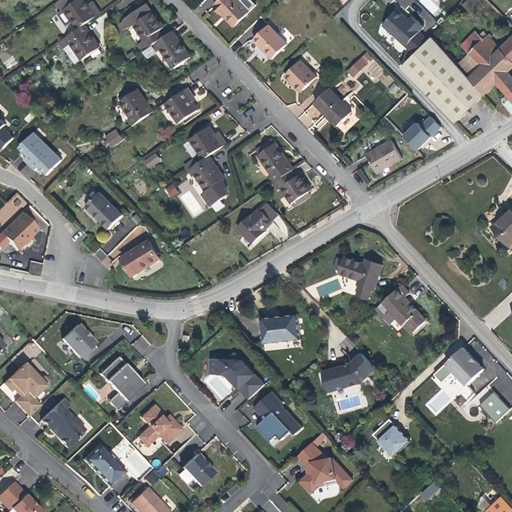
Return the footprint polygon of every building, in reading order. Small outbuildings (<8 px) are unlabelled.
[(85,25),(101,14),(93,2),(90,4),(87,0),(61,0),(57,3),(62,11),(64,9),(78,30),(85,25)] [(251,11),(239,0),(220,0),(214,6),(223,15),(225,13),(236,25),(251,11)] [(418,0),(432,14),(439,8),(431,0),(418,0)] [(471,10),(480,0),(467,0),(464,4),(471,10)] [(161,31),(165,28),(154,11),(152,12),(146,3),(125,18),(125,20),(120,24),(122,28),(129,26),(130,28),(134,25),(145,40),(138,45),(142,52),(144,52),(153,45),(165,37),(161,31)] [(422,8),(417,13),(429,27),(435,22),(422,8)] [(225,13),(223,15),(235,26),(236,25),(225,13)] [(390,47),(400,57),(423,33),(411,22),(390,47)] [(269,24),(254,38),(272,57),(287,43),(269,24)] [(85,25),(78,30),(58,43),(62,50),(64,49),(71,44),(82,59),(82,60),(91,54),(100,48),(101,47),(85,25)] [(511,112),(511,82),(506,75),(511,69),(511,38),(503,47),(490,33),(488,35),(485,31),(482,34),(477,29),(462,44),(470,53),(458,64),(485,94),(498,83),(510,97),(504,103),(511,112)] [(192,57),(174,31),(165,37),(153,45),(157,50),(158,52),(160,50),(174,69),(192,57)] [(458,64),(433,36),(401,68),(455,123),(485,94),(458,64)] [(74,64),(82,59),(71,44),(64,49),(74,64)] [(153,45),(144,52),(147,57),(157,50),(153,45)] [(100,48),(91,54),(94,58),(103,52),(100,48)] [(367,51),(360,58),(366,64),(373,57),(367,51)] [(129,61),(136,57),(133,52),(126,56),(129,61)] [(366,64),(360,58),(348,70),(354,76),(366,64)] [(298,82),(305,89),(317,77),(301,60),(286,75),(296,85),(298,82)] [(305,89),(298,82),(296,85),(302,92),(305,89)] [(394,83),(388,89),(394,95),(400,88),(394,83)] [(353,111),(330,87),(315,102),(338,126),(353,111)] [(197,100),(189,88),(165,104),(179,124),(199,110),(193,102),(197,100)] [(133,126),(155,111),(139,89),(120,101),(131,118),(129,120),(133,126)] [(50,116),(57,110),(54,106),(47,111),(50,116)] [(427,113),(402,137),(415,152),(441,127),(427,113)] [(5,125),(0,119),(0,144),(3,149),(13,137),(2,128),(5,125)] [(189,140),(202,160),(209,156),(210,155),(228,143),(223,135),(219,138),(211,125),(189,140)] [(43,178),(62,159),(33,130),(14,149),(43,178)] [(99,149),(109,142),(106,137),(95,144),(99,149)] [(259,155),(277,143),(273,139),(256,150),(259,155)] [(368,154),(380,173),(405,158),(393,139),(368,154)] [(112,146),(109,142),(99,149),(102,154),(112,146)] [(269,177),(274,184),(292,171),(294,170),(277,143),(259,155),(258,155),(272,175),(269,177)] [(149,168),(159,162),(156,157),(157,156),(156,154),(145,161),(149,168)] [(224,178),(209,156),(202,160),(197,164),(188,171),(192,177),(195,175),(206,191),(202,194),(212,207),(227,195),(224,178)] [(188,171),(197,164),(194,159),(183,167),(186,171),(188,171)] [(297,178),(292,171),(274,184),(279,191),(281,189),(292,204),(313,190),(302,174),(297,178)] [(178,192),(173,185),(167,189),(172,196),(178,192)] [(123,215),(99,192),(86,206),(109,229),(123,215)] [(511,243),(511,208),(492,225),(511,245),(511,243)] [(274,222),(261,209),(254,216),(252,214),(237,228),(253,244),(267,231),(266,229),(274,222)] [(39,231),(22,213),(1,235),(17,252),(39,231)] [(158,258),(148,240),(128,253),(130,255),(121,261),(129,275),(158,258)] [(99,249),(94,255),(108,267),(114,260),(99,249)] [(365,263),(345,256),(344,260),(341,269),(339,272),(359,280),(357,284),(360,284),(356,295),(369,298),(373,289),(374,290),(383,264),(366,259),(366,260),(365,263)] [(344,260),(338,257),(335,266),(341,269),(344,260)] [(28,273),(40,276),(43,263),(31,260),(28,273)] [(408,293),(400,285),(382,303),(389,311),(383,316),(391,324),(397,318),(411,334),(426,320),(404,297),(408,293)] [(382,303),(376,308),(383,316),(389,311),(382,303)] [(264,344),(301,340),(298,315),(282,317),(283,318),(277,319),(277,317),(261,320),(264,344)] [(77,325),(61,340),(73,352),(79,359),(94,344),(89,338),(87,335),(83,331),(82,331),(77,325)] [(463,347),(446,364),(467,386),(484,370),(463,347)] [(323,373),(326,384),(331,382),(334,392),(361,384),(377,369),(362,354),(350,365),(349,365),(350,368),(346,369),(345,366),(323,373)] [(130,371),(117,357),(99,374),(116,393),(125,403),(143,385),(136,377),(134,378),(129,373),(130,371)] [(265,385),(242,361),(228,360),(212,360),(211,374),(219,375),(229,375),(234,381),(233,382),(249,400),(265,385)] [(14,402),(28,417),(40,406),(32,399),(48,384),(48,381),(44,377),(42,377),(41,377),(39,379),(24,363),(2,384),(10,392),(12,390),(14,388),(21,395),(19,397),(14,402)] [(14,388),(12,390),(15,393),(19,397),(21,395),(14,388)] [(272,392),(257,407),(268,418),(265,421),(256,429),(270,444),(278,436),(282,441),(292,432),(295,436),(302,429),(282,406),(283,405),(272,392)] [(493,392),(479,405),(489,415),(485,418),(494,427),(504,417),(503,416),(510,409),(493,392)] [(125,403),(116,393),(107,402),(116,411),(125,403)] [(69,406),(62,399),(40,421),(53,435),(66,448),(84,431),(64,410),(69,406)] [(181,430),(173,421),(170,423),(165,418),(153,406),(141,418),(149,427),(137,438),(146,447),(158,436),(163,442),(170,435),(173,438),(181,430)] [(268,418),(257,407),(254,409),(260,415),(265,421),(268,418)] [(408,441),(389,421),(374,435),(392,456),(408,441)] [(166,445),(173,438),(170,435),(163,442),(166,445)] [(278,436),(270,444),(274,448),(282,441),(278,436)] [(319,450),(313,443),(300,455),(308,464),(310,473),(308,474),(301,481),(309,490),(316,484),(325,482),(326,485),(338,483),(344,489),(353,481),(332,458),(328,459),(319,450)] [(122,470),(99,445),(83,460),(95,473),(108,488),(116,480),(114,477),(122,470)] [(152,469),(131,446),(118,458),(140,480),(152,469)] [(199,487),(214,473),(208,468),(209,467),(205,463),(202,460),(196,455),(182,468),(183,470),(192,479),(199,487)] [(308,464),(300,455),(298,457),(306,465),(307,469),(308,474),(310,473),(308,464)] [(166,471),(162,467),(156,472),(160,477),(166,471)] [(125,473),(122,470),(114,477),(116,480),(125,473)] [(192,479),(183,470),(177,476),(185,485),(192,479)] [(158,479),(152,473),(145,480),(151,486),(158,479)] [(426,501),(440,488),(433,481),(419,494),(426,501)] [(316,484),(309,490),(312,493),(318,487),(326,485),(325,482),(316,484)] [(13,483),(11,484),(22,497),(24,495),(13,483)] [(35,506),(30,501),(24,495),(22,497),(11,484),(0,494),(0,499),(3,502),(2,503),(8,510),(10,509),(12,511),(40,511),(41,511),(35,506)] [(168,511),(146,488),(129,504),(137,511),(168,511)] [(511,511),(511,507),(501,496),(483,511),(511,511)]
